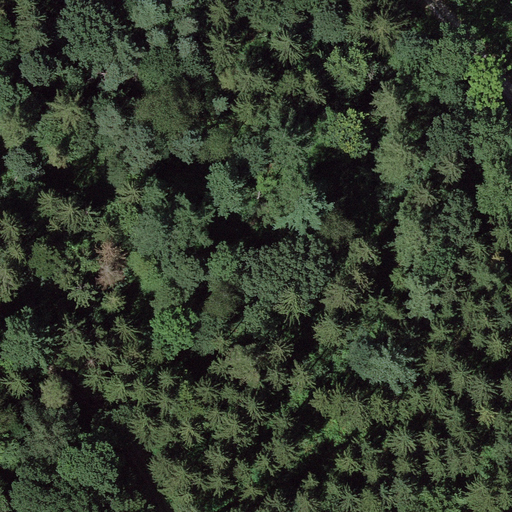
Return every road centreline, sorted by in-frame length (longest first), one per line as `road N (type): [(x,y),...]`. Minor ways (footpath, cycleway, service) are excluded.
road 1 (track): [(158,511),(140,462),(55,368),(0,323)]
road 2 (track): [(511,107),(418,0)]
